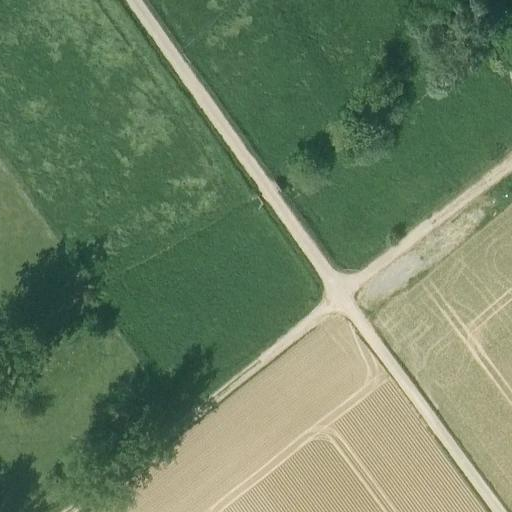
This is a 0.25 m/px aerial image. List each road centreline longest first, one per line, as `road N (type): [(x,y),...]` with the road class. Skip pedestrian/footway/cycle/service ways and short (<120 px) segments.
road 1 (track): [(498,511),(132,0)]
road 2 (track): [(511,157),(73,511)]
